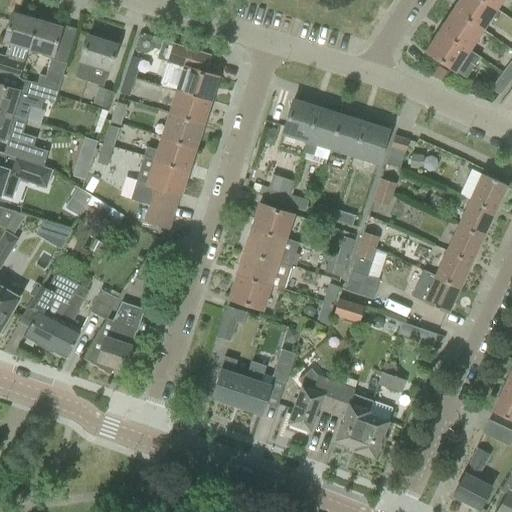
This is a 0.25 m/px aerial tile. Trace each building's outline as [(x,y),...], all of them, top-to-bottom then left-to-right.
[(10,0),(7,12),(11,13),(16,15),(20,0),(10,0)] [(480,0),(460,0),(453,11),(482,30),(495,10),(480,0)] [(480,0),(495,10),(501,0),(480,0)] [(482,30),(453,11),(439,31),(469,50),(482,30)] [(28,48),(36,21),(11,13),(3,41),(28,48)] [(36,21),(28,48),(52,55),(60,28),(36,21)] [(479,57),(469,50),(439,31),(426,51),(425,50),(425,52),(465,78),(479,57)] [(108,69),(110,64),(116,45),(87,36),(74,79),(86,83),(92,64),(108,69)] [(204,73),(209,55),(174,43),(153,37),(148,51),(158,54),(157,58),(168,61),(184,66),(176,90),(209,101),(217,77),(204,73)] [(0,73),(18,79),(23,61),(0,54),(0,73)] [(131,57),(126,75),(134,77),(140,60),(131,57)] [(37,84),(58,91),(66,63),(50,58),(45,76),(40,75),(37,84)] [(511,61),(503,73),(510,79),(511,76),(511,61)] [(435,65),(428,75),(440,81),(446,72),(435,65)] [(492,88),(499,94),(510,79),(503,73),(492,88)] [(128,95),(134,77),(126,75),(120,93),(128,95)] [(55,102),(58,91),(37,84),(18,79),(14,90),(0,85),(0,111),(27,119),(31,105),(40,108),(44,98),(55,102)] [(106,109),(113,92),(100,87),(93,104),(106,109)] [(176,91),(168,114),(202,124),(209,101),(176,91)] [(282,134),(283,134),(306,142),(317,108),(294,101),(294,100),(293,100),(282,134)] [(117,104),(111,121),(119,124),(125,106),(117,104)] [(306,142),(303,153),(312,156),(316,144),(329,149),(340,116),(317,108),(306,142)] [(100,110),(93,132),(99,134),(104,119),(106,112),(100,110)] [(0,138),(8,141),(4,153),(40,165),(44,150),(29,146),(32,137),(22,133),(27,119),(0,111),(0,138)] [(161,138),(194,148),(202,124),(168,114),(161,138)] [(340,116),(329,149),(353,156),(363,123),(340,116)] [(363,123),(353,156),(377,164),(388,130),(386,129),(386,130),(363,123)] [(105,142),(104,144),(112,147),(118,129),(110,126),(105,142)] [(266,133),(262,143),(272,146),(275,136),(266,133)] [(408,141),(394,136),(385,164),(400,168),(408,141)] [(154,160),(187,171),(194,148),(161,138),(157,150),(145,146),(142,156),(154,160)] [(112,147),(104,144),(98,163),(106,165),(112,147)] [(40,166),(40,165),(4,153),(0,151),(0,190),(5,174),(21,179),(45,188),(52,170),(40,166)] [(410,154),(408,168),(419,169),(421,156),(410,154)] [(179,194),(187,171),(154,160),(142,156),(134,180),(155,186),(144,221),(168,228),(179,194)] [(78,160),(72,176),(84,180),(89,163),(78,160)] [(294,181),(275,175),(268,197),(287,204),(290,194),(294,181)] [(482,175),(470,201),(493,211),(505,185),(482,175)] [(376,190),(393,196),(397,185),(380,179),(376,190)] [(76,186),(64,207),(79,216),(84,208),(86,205),(89,199),(91,195),(76,186)] [(372,201),(388,207),(393,196),(376,190),(372,201)] [(287,204),(305,210),(308,200),(290,194),(287,204)] [(84,208),(78,218),(94,227),(101,214),(117,224),(122,215),(91,195),(89,199),(86,205),(84,208)] [(459,226),(482,236),(493,211),(470,201),(459,226)] [(259,206),(252,228),(285,239),(292,215),(258,204),(258,205),(259,206)] [(314,215),(333,221),(336,210),(318,204),(314,215)] [(0,226),(6,228),(16,212),(0,207),(0,226)] [(333,221),(352,226),(355,215),(336,210),(333,221)] [(0,238),(0,267),(19,239),(12,234),(24,215),(16,212),(6,228),(5,230),(0,238)] [(43,222),(36,235),(61,249),(71,230),(43,222)] [(482,236),(459,226),(447,251),(470,262),(482,236)] [(285,239),(252,228),(244,252),(277,262),(291,267),(298,243),(285,239)] [(363,233),(360,244),(375,249),(378,238),(363,233)] [(338,255),(348,258),(354,241),(343,238),(338,255)] [(135,279),(149,284),(163,247),(157,244),(139,268),(135,279)] [(378,280),(366,276),(375,249),(360,244),(345,290),(372,299),(378,280)] [(436,276),(459,286),(470,262),(447,251),(436,276)] [(244,252),(237,275),(270,286),(270,285),(284,290),(291,267),(277,262),(244,252)] [(325,272),(342,277),(348,258),(338,255),(331,253),(325,272)] [(459,286),(436,276),(423,271),(411,297),(447,313),(459,286)] [(23,337),(44,348),(73,293),(78,285),(62,277),(57,275),(53,276),(46,289),(40,286),(27,309),(20,323),(28,328),(23,337)] [(237,275),(230,297),(229,297),(228,298),(262,309),(270,286),(237,275)] [(65,359),(74,341),(80,330),(70,325),(88,291),(78,285),(73,293),(44,348),(65,359)] [(323,303),(332,306),(337,288),(329,285),(323,303)] [(0,286),(0,332),(2,334),(10,319),(7,317),(19,298),(0,286)] [(117,299),(101,291),(90,312),(106,320),(117,299)] [(338,300),(333,314),(358,323),(363,308),(338,300)] [(137,330),(140,321),(144,310),(125,303),(121,302),(110,323),(104,344),(93,341),(82,358),(109,375),(113,366),(124,370),(132,346),(131,346),(135,332),(136,332),(137,330)] [(326,323),(332,306),(323,303),(318,321),(326,323)] [(246,313),(245,312),(226,306),(216,337),(230,341),(237,322),(242,324),(246,313)] [(373,320),(372,323),(373,327),(377,328),(380,326),(382,323),(380,319),(376,318),(373,320)] [(402,323),(397,336),(432,348),(436,334),(402,323)] [(287,329),(284,340),(296,344),(300,333),(287,329)] [(282,350),(273,380),(285,384),(295,354),(282,350)] [(236,406),(246,378),(232,373),(237,361),(224,357),(210,398),(236,406)] [(246,378),(236,406),(261,415),(271,386),(261,382),(266,367),(251,362),(246,378)] [(382,372),(378,384),(400,392),(405,380),(394,376),(397,368),(385,363),(382,372)] [(332,414),(342,385),(318,377),(313,391),(300,386),(287,423),(310,431),(318,409),(332,414)] [(354,448),(367,413),(368,410),(371,402),(352,395),(354,390),(342,385),(332,414),(342,418),(334,440),(354,448)] [(511,389),(504,386),(492,412),(511,421),(511,389)] [(354,448),(353,451),(374,458),(388,421),(368,413),(369,411),(368,410),(367,413),(354,448)] [(483,434),(508,446),(511,436),(511,430),(490,420),(483,434)] [(479,509),(488,491),(491,486),(478,479),(490,456),(478,449),(464,474),(453,495),(479,509)] [(505,494),(503,497),(495,511),(511,511),(511,473),(500,491),(505,494)]
